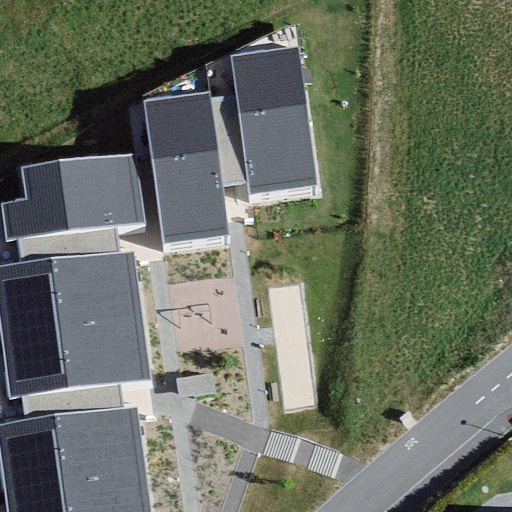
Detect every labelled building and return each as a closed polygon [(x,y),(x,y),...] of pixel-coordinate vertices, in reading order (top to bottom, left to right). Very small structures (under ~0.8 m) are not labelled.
[(511,0),(496,0),(458,112),(443,243),(511,249),(511,0)] [(228,55),(250,203),(323,192),(300,44),(228,55)] [(146,100),(165,251),(233,243),(214,92),(146,100)] [(0,203),(6,247),(146,228),(136,153),(22,169),(26,199),(0,203)] [(132,250),(0,266),(0,400),(149,381),(132,250)] [(149,511),(136,407),(0,425),(0,511),(149,511)]
